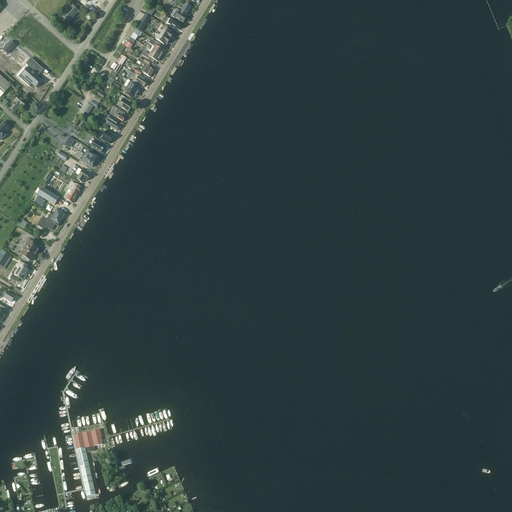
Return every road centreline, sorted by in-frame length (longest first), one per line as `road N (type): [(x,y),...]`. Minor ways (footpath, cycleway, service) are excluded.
road 1 (tertiary): [(0,339),(207,0)]
road 2 (unclassified): [(0,178),(114,0)]
